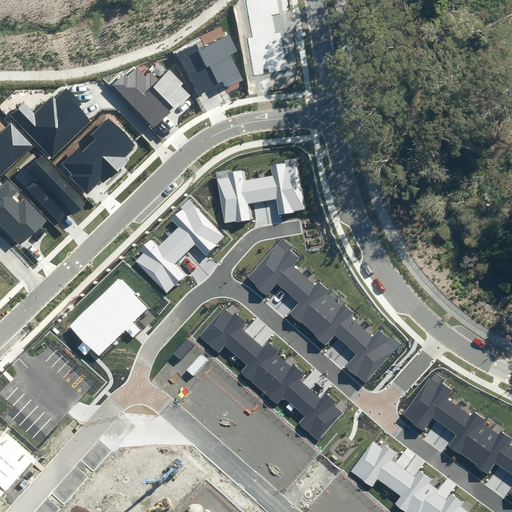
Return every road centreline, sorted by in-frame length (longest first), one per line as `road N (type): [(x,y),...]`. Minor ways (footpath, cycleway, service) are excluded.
road 1 (residential): [(334,115),(251,122),(201,142),(43,292)]
road 2 (residential): [(334,115),(352,206),(383,270),(444,335),(511,372)]
